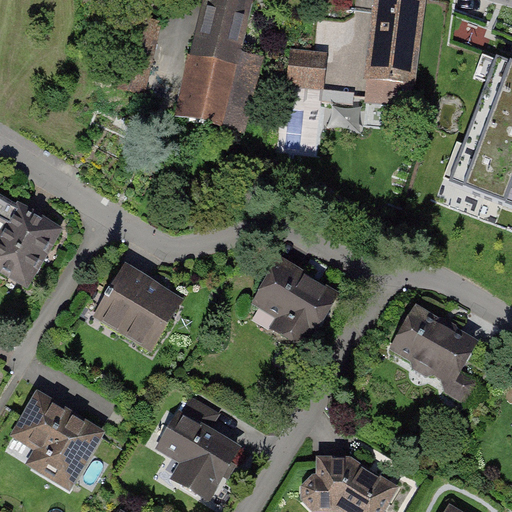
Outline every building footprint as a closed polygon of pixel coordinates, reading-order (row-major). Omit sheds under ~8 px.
[(240,68),(254,7),(222,0),(206,0),(194,57),(240,68)] [(418,88),(428,0),(380,0),(371,82),(418,88)] [(148,100),(166,24),(118,12),(100,88),(148,100)] [(461,18),(456,39),(485,46),(490,25),(461,18)] [(326,59),(293,55),(290,86),(322,89),(326,59)] [(226,131),(240,68),(194,57),(179,120),(226,131)] [(511,65),(500,60),(451,186),(511,209),(511,65)] [(0,277),(34,297),(71,236),(22,207),(0,243),(0,277)] [(276,263),(250,307),(315,344),(341,301),(276,263)] [(190,299),(124,264),(93,322),(160,357),(190,299)] [(478,349),(420,317),(393,367),(451,399),(478,349)] [(106,435),(39,396),(7,451),(73,490),(106,435)] [(214,418),(190,403),(162,449),(186,464),(176,480),(208,499),(237,452),(205,432),(214,418)] [(350,465),(322,464),(322,481),(316,481),(307,490),(306,500),(315,510),(337,510),(340,511),(381,511),(394,491),(350,465)]
